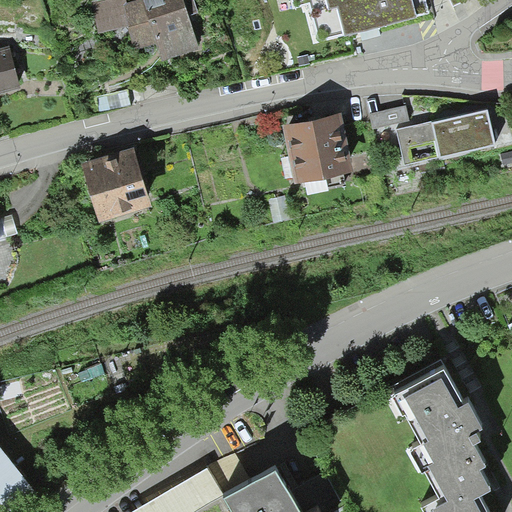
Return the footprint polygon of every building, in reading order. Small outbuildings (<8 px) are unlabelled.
[(184,0),(141,0),(129,4),(128,0),(106,0),(93,2),(99,35),(130,30),(136,50),(157,44),(162,63),(200,51),(184,0)] [(291,0),(294,7),(310,3),(321,43),(425,16),(420,0),(291,0)] [(0,93),(21,88),(9,46),(0,48),(0,93)] [(406,107),(370,116),(374,130),(409,122),(406,107)] [(487,112),(398,132),(406,167),(495,147),(487,112)] [(285,125),(298,187),(353,175),(340,113),(285,125)] [(134,147),(81,163),(100,223),(153,206),(134,147)] [(0,249),(1,249),(0,247),(0,241),(18,236),(12,216),(0,219),(0,249)] [(441,362),(394,389),(420,435),(413,439),(444,492),(424,504),(428,511),(489,511),(478,491),(492,483),(480,462),(487,458),(472,433),(479,429),(475,422),(484,417),(468,391),(461,395),(441,362)] [(7,511),(37,488),(0,443),(0,511),(7,511)] [(305,493),(277,445),(223,476),(230,488),(187,511),(317,511),(328,506),(317,486),(305,493)] [(218,479),(208,460),(121,510),(122,511),(187,511),(230,488),(223,476),(218,479)]
